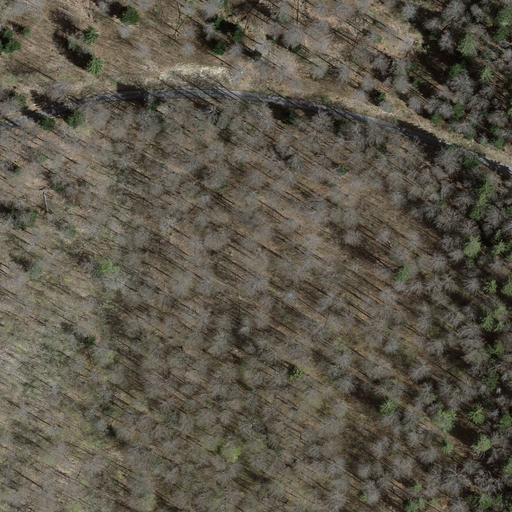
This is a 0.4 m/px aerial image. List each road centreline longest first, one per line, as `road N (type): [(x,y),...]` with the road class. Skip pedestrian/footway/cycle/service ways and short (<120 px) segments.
road 1 (unclassified): [(0,129),(90,100),(204,94),(357,118),(511,174)]
road 2 (track): [(0,78),(134,79),(204,94)]
